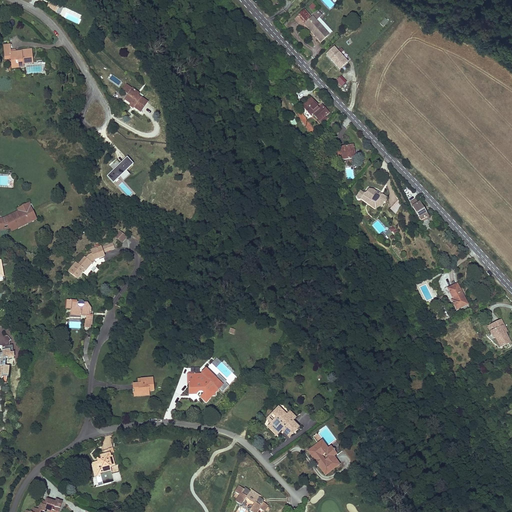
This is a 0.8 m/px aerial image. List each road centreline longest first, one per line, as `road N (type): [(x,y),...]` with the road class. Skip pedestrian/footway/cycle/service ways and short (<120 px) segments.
road 1 (tertiary): [(244,0),(511,288)]
road 2 (residential): [(85,437),(161,419),(217,428),(254,450),(295,493)]
road 3 (residential): [(138,266),(91,368),(85,437)]
road 4 (residential): [(13,0),(59,30),(93,88)]
